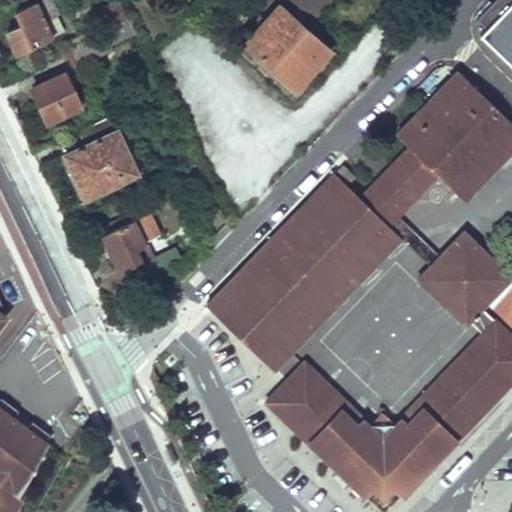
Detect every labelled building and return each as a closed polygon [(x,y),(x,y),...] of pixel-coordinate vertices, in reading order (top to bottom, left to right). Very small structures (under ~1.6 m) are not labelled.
[(30,19),(21,24),(6,31),(17,54),(52,38),(51,37),(63,31),(56,15),(58,15),(51,0),(38,0),(35,2),(25,7),(30,19)] [(284,0),(279,6),(245,45),(296,89),(330,50),(300,24),(305,18),(309,22),(329,0),(284,0)] [(511,0),(481,33),(511,62),(511,0)] [(119,1),(101,9),(109,27),(128,19),(119,1)] [(21,24),(30,19),(25,7),(15,11),(21,24)] [(109,46),(135,34),(128,19),(109,27),(102,31),(109,46)] [(79,42),(98,33),(95,28),(77,36),(79,42)] [(102,31),(98,33),(79,42),(66,48),(65,48),(74,66),(110,49),(109,46),(102,31)] [(66,48),(79,42),(77,36),(63,43),(66,48)] [(273,371),(401,238),(388,226),(398,216),(437,175),(464,200),(511,150),(511,123),(458,71),(396,135),(409,147),(360,198),(334,173),(220,291),(206,305),(269,367),(273,371)] [(64,73),(36,86),(41,97),(36,99),(47,122),(80,106),(64,73)] [(36,99),(41,97),(36,86),(31,88),(36,99)] [(118,129),(123,127),(117,113),(78,131),(84,144),(63,154),(84,199),(138,174),(118,129)] [(348,184),(355,177),(343,164),(335,172),(348,184)] [(144,215),(134,219),(101,235),(118,272),(127,268),(142,261),(137,248),(146,244),(144,241),(154,236),(144,215)] [(401,238),(430,266),(440,256),(398,216),(388,226),(401,238)] [(417,279),(465,325),(469,321),(482,307),(511,277),(463,231),(440,256),(430,266),(417,279)] [(135,283),(158,271),(152,257),(128,268),(135,283)] [(511,327),(511,279),(488,304),(511,327)] [(281,385),(272,395),(298,420),(291,427),(312,446),(318,441),(319,440),(345,465),(351,458),(363,470),(371,470),(372,482),(372,483),(373,485),(374,486),(375,488),(376,489),(378,490),(379,491),(381,491),(383,491),(385,491),(387,491),(389,490),(390,489),(392,487),(393,486),(394,484),(394,483),(394,481),(394,470),(402,470),(414,457),(421,463),(483,399),(490,405),(510,384),(503,378),(511,368),(511,336),(482,307),(469,321),(482,333),(394,424),(369,425),(304,362),(281,385)] [(511,368),(503,378),(510,384),(511,382),(511,368)] [(291,427),(298,420),(272,395),(265,402),(291,427)] [(350,484),(379,511),(387,511),(428,470),(490,405),(483,399),(421,463),(414,457),(402,470),(394,470),(394,481),(394,483),(394,484),(393,486),(392,487),(390,489),(389,490),(387,491),(385,491),(383,491),(381,491),(379,491),(378,490),(376,489),(375,488),(374,486),(373,485),(372,483),(372,482),(371,470),(363,470),(351,458),(345,465),(319,440),(318,441),(312,446),(338,472),(350,484)] [(0,511),(11,511),(20,496),(18,495),(48,442),(27,425),(0,404),(0,511)]
